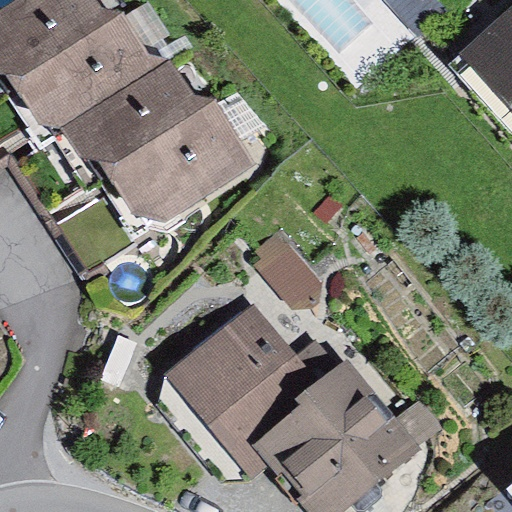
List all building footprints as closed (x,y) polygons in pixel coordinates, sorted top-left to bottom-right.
[(99,0),(16,0),(0,11),(0,74),(5,74),(17,91),(125,18),(107,11),(99,0)] [(444,0),(389,0),(422,37),(453,9),(444,0)] [(511,9),(465,53),(511,103),(511,9)] [(150,55),(125,18),(17,91),(40,124),(64,129),(172,59),(150,55)] [(196,96),(172,59),(64,129),(82,156),(84,159),(98,159),(109,177),(221,109),(196,96)] [(0,142),(24,127),(0,90),(0,142)] [(221,109),(109,177),(132,215),(165,222),(256,166),(221,109)] [(82,156),(64,129),(10,164),(44,216),(98,181),(82,156)] [(102,198),(48,230),(76,276),(130,244),(102,198)] [(281,232),(259,251),(265,259),(256,267),(292,310),(312,309),(321,303),(325,285),(281,232)] [(252,302),(164,375),(253,484),(273,467),(309,511),(343,511),(420,450),(346,360),(337,367),(318,344),(299,359),(252,302)]
